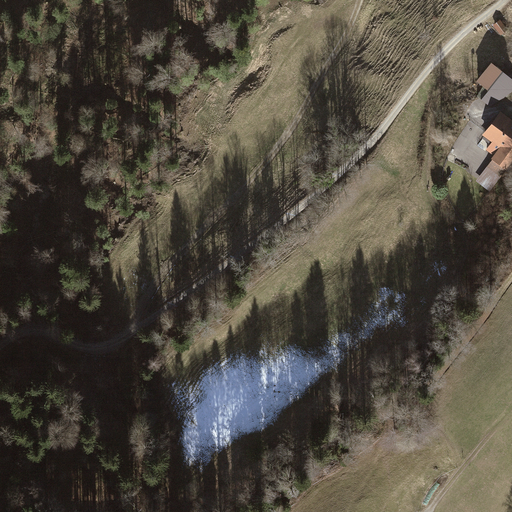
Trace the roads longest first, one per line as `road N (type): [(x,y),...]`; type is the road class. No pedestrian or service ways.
road 1 (track): [(0,343),(33,328),(86,346),(114,345),(374,146),(449,47)]
road 2 (track): [(133,332),(142,303),(183,250),(290,131),(362,0)]
